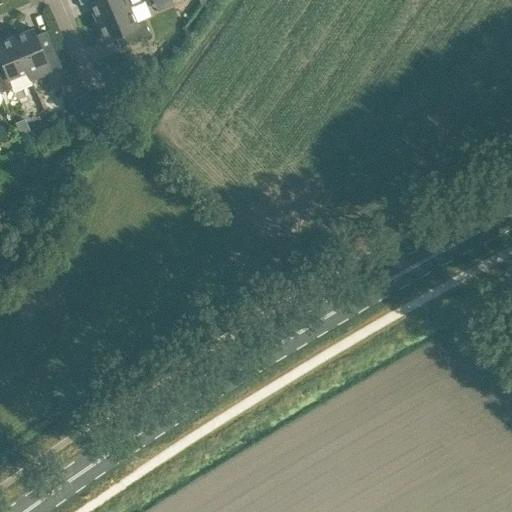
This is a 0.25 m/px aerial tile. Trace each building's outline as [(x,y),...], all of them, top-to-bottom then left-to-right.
[(88,0),(87,0),(96,20),(128,6),(125,0),(88,0)] [(170,0),(149,0),(153,10),(171,6),(170,0)] [(128,6),(96,20),(104,40),(123,32),(128,42),(148,34),(142,18),(135,21),(128,6)] [(12,36),(30,79),(61,66),(48,35),(37,39),(32,27),(12,36)] [(0,91),(12,87),(8,79),(26,72),(29,79),(30,79),(12,36),(0,40),(0,91)] [(24,118),(13,122),(18,134),(29,130),(24,118)]
